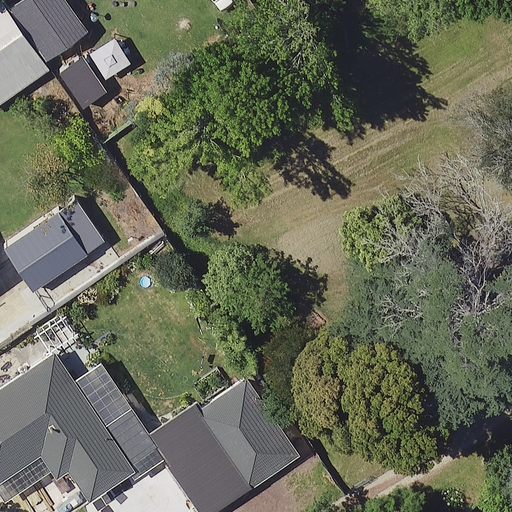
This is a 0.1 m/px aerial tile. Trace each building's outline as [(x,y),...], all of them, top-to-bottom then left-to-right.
[(44,58),(86,29),(65,0),(11,0),(7,3),(4,0),(0,0),(0,98),(49,65),(44,58)] [(113,75),(87,39),(61,58),(86,94),(113,75)] [(94,246),(66,204),(0,248),(0,250),(27,291),(94,246)] [(0,389),(0,490),(5,497),(51,466),(58,475),(73,465),(92,494),(134,465),(56,351),(0,389)] [(208,511),(299,452),(243,368),(190,403),(150,429),(204,511),(208,511)]
